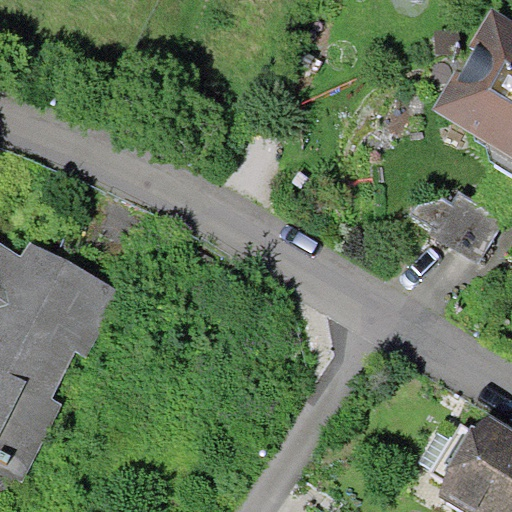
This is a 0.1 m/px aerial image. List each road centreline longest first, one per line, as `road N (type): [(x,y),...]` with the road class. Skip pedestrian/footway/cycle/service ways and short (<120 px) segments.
road 1 (residential): [(397,298),(235,208),(0,114)]
road 2 (residential): [(397,298),(253,511)]
road 3 (residential): [(511,361),(397,298)]
